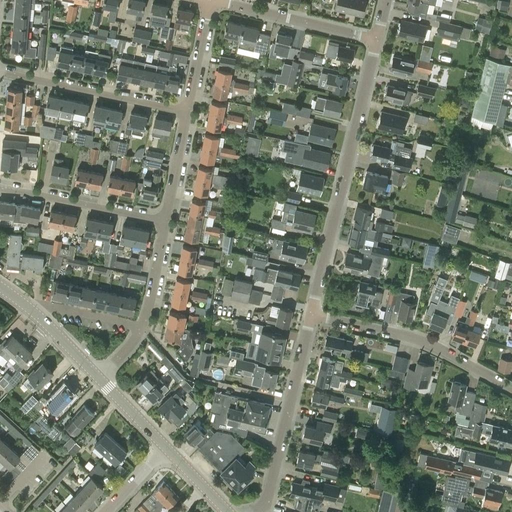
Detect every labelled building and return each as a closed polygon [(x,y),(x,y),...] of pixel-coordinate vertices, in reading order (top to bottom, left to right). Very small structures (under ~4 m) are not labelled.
[(71,21),(74,5),(75,1),(74,0),(68,0),(68,4),(69,5),(66,20),(71,21)] [(111,8),(109,15),(108,20),(115,22),(119,0),(104,0),(103,7),(111,8)] [(138,0),(129,0),(127,10),(126,17),(141,20),(145,1),(138,0)] [(366,0),(337,0),(335,10),(362,16),(363,16),(366,0)] [(409,1),(408,8),(410,9),(410,13),(426,17),(440,20),(450,23),(451,18),(433,14),(432,14),(434,5),(431,4),(429,4),(414,0),(414,1),(410,0),(409,1)] [(495,10),(496,1),(489,0),(482,0),(482,6),(490,7),(489,9),(495,10)] [(497,0),(496,8),(500,8),(499,9),(506,10),(508,1),(501,0),(501,1),(498,0),(497,0)] [(15,13),(29,14),(29,8),(35,9),(35,3),(16,1),(15,13)] [(160,25),(166,26),(169,27),(171,17),(166,16),(168,6),(153,3),(150,14),(162,17),(160,25)] [(174,27),(174,28),(176,28),(181,29),(189,31),(191,23),(193,11),(178,8),(174,27)] [(96,10),(93,24),(100,25),(103,12),(96,10)] [(33,20),(28,20),(29,14),(15,13),(14,25),(28,27),(28,26),(32,26),(33,20)] [(489,33),(492,20),(483,18),(480,30),(489,33)] [(240,39),(243,25),(228,21),(224,35),(240,39)] [(422,40),(426,26),(402,21),(399,35),(422,40)] [(469,28),(440,21),(436,36),(443,37),(442,43),(450,45),(452,40),(459,42),(460,36),(468,39),(471,28),(469,28)] [(13,37),(27,38),(28,27),(14,25),(13,37)] [(270,36),(258,33),(259,29),(243,25),(240,39),(238,47),(253,50),(266,53),(270,36)] [(140,42),(143,31),(135,29),(133,41),(140,42)] [(143,31),(140,42),(148,44),(154,45),(155,38),(153,37),(154,33),(143,31)] [(277,54),(278,52),(288,54),(289,47),(290,48),(293,37),(278,34),(276,44),(273,43),(271,52),(277,54)] [(31,39),(27,38),(13,37),(12,50),(24,51),(24,56),(36,57),(37,47),(30,47),(31,39)] [(165,48),(171,49),(172,45),(173,39),(167,38),(164,48),(165,48)] [(46,40),(40,40),(40,45),(39,45),(37,58),(44,59),(46,40)] [(355,50),(339,46),(329,43),(326,56),(352,62),(355,50)] [(427,59),(430,45),(420,43),(417,57),(427,59)] [(69,67),(72,54),(73,48),(61,45),(57,64),(69,67)] [(506,49),(493,45),(490,54),(503,58),(506,49)] [(54,61),(56,48),(48,46),(47,59),(54,61)] [(85,52),(82,69),(93,72),(98,52),(86,49),(85,52)] [(69,67),(82,69),(85,52),(79,51),(78,55),(72,54),(69,67)] [(298,61),(303,62),(318,66),(321,56),(301,51),(298,61)] [(98,52),(93,72),(106,74),(110,55),(98,52)] [(169,58),(174,59),(172,66),(170,65),(170,66),(168,74),(165,87),(177,90),(180,76),(175,75),(177,67),(176,67),(178,61),(186,63),(188,56),(170,52),(169,58)] [(411,75),(413,66),(417,67),(416,70),(430,74),(433,62),(415,58),(414,61),(393,56),(390,70),(411,75)] [(486,57),(472,117),(492,123),(495,124),(505,83),(509,65),(486,57)] [(219,65),(234,68),(235,62),(220,59),(219,65)] [(129,80),(133,62),(127,60),(126,65),(120,64),(117,77),(129,80)] [(133,62),(129,80),(141,82),(145,62),(134,60),(133,62)] [(293,62),(287,60),(284,75),(277,74),(275,81),(282,83),(288,85),(293,62)] [(288,85),(289,85),(297,87),(303,62),(298,61),(293,60),(293,62),(288,85)] [(145,62),(141,82),(153,85),(157,67),(157,65),(145,62)] [(157,67),(153,85),(165,87),(168,74),(162,73),(163,68),(157,67)] [(234,86),(233,90),(241,91),(242,84),(235,82),(235,80),(230,79),(231,72),(218,70),(216,82),(234,86)] [(328,74),(328,75),(323,73),(320,86),(325,87),(334,90),(344,93),(344,92),(346,91),(347,90),(347,88),(347,86),(346,86),(348,78),(337,75),(337,76),(328,74)] [(273,93),(275,82),(268,80),(266,92),(273,93)] [(233,90),(234,86),(216,82),(213,95),(226,98),(228,91),(233,92),(233,90)] [(436,88),(419,83),(416,94),(433,98),(436,88)] [(248,92),(249,86),(249,85),(242,84),(241,91),(248,92)] [(406,89),(388,85),(388,87),(386,87),(385,91),(387,92),(385,98),(392,100),(392,102),(402,105),(402,104),(408,106),(412,92),(406,90),(406,89)] [(21,102),(22,90),(8,88),(7,101),(21,102)] [(26,103),(34,104),(35,96),(27,95),(26,103)] [(59,114),(62,98),(49,95),(45,111),(59,114)] [(342,102),(326,98),(318,96),(315,109),(339,115),(342,102)] [(62,98),(59,114),(72,117),(75,101),(62,98)] [(26,103),(7,101),(6,114),(20,115),(25,115),(26,103)] [(75,101),(72,117),(85,120),(88,104),(75,101)] [(212,102),(209,115),(223,117),(225,105),(212,102)] [(287,113),(301,116),(309,118),(312,109),(284,102),(282,111),(287,113)] [(41,105),(34,104),(32,115),(38,117),(41,105)] [(105,124),(109,108),(95,105),(92,121),(105,124)] [(109,108),(105,124),(119,127),(122,111),(109,108)] [(252,131),(257,110),(252,109),(247,129),(252,131)] [(287,113),(270,109),(267,122),(284,126),(287,113)] [(402,134),(406,117),(382,112),(378,128),(402,134)] [(125,133),(132,134),(132,133),(143,136),(145,129),(144,129),(147,116),(131,113),(128,125),(127,125),(125,133)] [(429,117),(416,113),(414,121),(428,124),(429,117)] [(20,115),(6,114),(5,127),(18,128),(20,115)] [(227,118),(227,122),(234,124),(235,120),(236,116),(228,114),(227,118)] [(33,125),(33,116),(25,115),(24,124),(33,125)] [(209,115),(207,128),(220,130),(221,123),(226,124),(227,122),(227,118),(223,117),(209,115)] [(235,120),(234,124),(241,125),(242,121),(243,118),(243,117),(236,116),(235,120)] [(469,125),(480,128),(481,126),(491,129),(492,123),(472,117),(469,125)] [(156,118),(153,130),(152,135),(161,137),(160,139),(167,141),(171,121),(156,118)] [(331,145),(335,129),(312,123),(308,139),(331,145)] [(54,139),(56,128),(40,124),(40,136),(50,138),(54,139)] [(237,127),(235,134),(243,136),(244,128),(237,127)] [(56,128),(54,139),(60,140),(63,130),(56,128)] [(83,146),(86,134),(78,132),(75,144),(83,146)] [(83,146),(88,147),(90,147),(93,136),(86,134),(83,146)] [(420,134),(418,140),(431,143),(433,137),(420,134)] [(205,135),(203,147),(220,151),(220,154),(227,156),(229,148),(222,147),(223,139),(218,138),(219,137),(205,135)] [(259,147),(261,139),(248,136),(246,144),(259,147)] [(60,140),(54,139),(50,138),(48,151),(55,152),(56,151),(59,151),(61,141),(60,140)] [(120,141),(111,139),(109,150),(117,152),(120,141)] [(36,161),(37,149),(25,147),(25,142),(4,140),(1,167),(17,169),(18,156),(28,157),(28,160),(36,161)] [(430,149),(431,143),(418,140),(417,146),(430,149)] [(117,152),(126,153),(128,143),(120,141),(117,152)] [(390,148),(374,144),(374,146),(372,147),(372,149),(373,151),(371,158),(387,162),(388,160),(394,162),(393,167),(409,171),(412,158),(409,157),(411,149),(397,146),(396,151),(390,150),(390,148)] [(90,147),(88,147),(87,152),(90,153),(88,162),(92,162),(95,148),(91,147),(90,147)] [(203,147),(200,160),(214,163),(215,154),(220,155),(220,154),(220,151),(203,147)] [(140,156),(142,150),(136,148),(134,154),(140,156)] [(229,148),(227,156),(238,158),(239,154),(235,154),(235,149),(229,148)] [(326,169),(330,154),(306,148),(302,164),(326,169)] [(162,161),(164,154),(147,150),(145,158),(162,161)] [(65,181),(68,168),(61,166),(62,160),(54,159),(50,178),(65,181)] [(114,170),(116,160),(109,159),(107,169),(114,170)] [(161,162),(149,160),(144,159),(143,164),(160,167),(161,162)] [(457,193),(464,164),(459,163),(452,191),(457,193)] [(199,167),(196,180),(210,182),(214,183),(213,186),(220,188),(222,182),(229,183),(230,177),(216,174),(211,173),(212,170),(211,170),(199,167)] [(88,186),(90,172),(77,170),(75,183),(88,186)] [(405,173),(395,170),(392,182),(402,185),(405,173)] [(450,180),(452,172),(445,170),(443,178),(450,180)] [(363,186),(374,189),(385,192),(388,177),(377,174),(367,171),(363,186)] [(90,172),(88,186),(100,188),(103,175),(90,172)] [(320,195),(324,178),(301,173),(297,190),(320,195)] [(153,174),(152,180),(144,179),(143,183),(139,182),(138,188),(141,189),(140,196),(156,200),(161,175),(153,174)] [(120,192),(123,179),(110,176),(107,190),(120,192)] [(123,179),(120,192),(133,195),(135,181),(123,179)] [(196,180),(194,192),(207,195),(210,182),(196,180)] [(302,194),(289,191),(287,200),(300,204),(302,194)] [(452,191),(444,221),(449,222),(451,212),(455,213),(456,208),(453,207),(457,193),(452,191)] [(192,200),(190,213),(208,217),(222,219),(226,220),(227,216),(215,214),(216,210),(209,209),(208,210),(204,209),(205,203),(192,200)] [(37,221),(40,208),(22,205),(22,206),(15,205),(15,203),(0,201),(0,223),(19,225),(19,224),(25,224),(25,221),(26,221),(26,218),(37,221)] [(285,229),(286,223),(291,224),(291,226),(311,230),(315,213),(297,208),(298,205),(285,201),(282,210),(284,210),(282,221),(272,218),(270,226),(285,229)] [(371,229),(373,221),(369,220),(371,211),(358,208),(354,225),(371,229)] [(394,211),(382,208),(380,216),(392,219),(394,211)] [(61,227),(64,213),(51,211),(50,217),(44,215),(41,231),(47,232),(49,224),(61,227)] [(64,213),(61,227),(74,230),(77,216),(64,213)] [(205,233),(212,234),(213,227),(206,226),(208,217),(190,213),(187,226),(205,229),(205,233)] [(475,228),(477,218),(465,215),(465,216),(458,214),(455,222),(463,224),(463,225),(466,226),(465,227),(473,229),(473,228),(475,228)] [(97,237),(100,221),(87,218),(84,234),(97,237)] [(110,265),(114,244),(111,243),(109,243),(110,239),(113,224),(100,221),(97,237),(106,239),(105,242),(103,250),(107,251),(104,264),(110,265)] [(374,230),(391,234),(393,226),(376,221),(374,230)] [(444,222),(439,238),(454,242),(459,227),(444,222)] [(393,234),(391,234),(374,230),(371,229),(354,225),(350,242),(361,245),(359,250),(387,256),(388,251),(376,248),(378,240),(381,241),(382,236),(392,238),(393,234)] [(39,235),(39,228),(27,226),(26,234),(39,235)] [(133,244),(136,228),(123,226),(120,241),(133,244)] [(205,233),(205,229),(187,226),(185,238),(203,242),(205,233)] [(213,227),(212,234),(219,236),(220,232),(220,229),(213,227)] [(136,228),(133,244),(146,246),(149,231),(136,228)] [(42,270),(43,256),(20,254),(20,250),(23,247),(23,243),(21,241),(22,236),(10,234),(7,265),(18,266),(19,265),(35,267),(35,269),(42,270)] [(230,235),(225,234),(222,250),(227,251),(230,235)] [(307,246),(284,241),(275,239),(275,241),(273,244),(273,246),(272,249),(273,250),(272,252),(281,254),(280,257),(303,263),(307,246)] [(53,247),(61,249),(62,241),(55,240),(54,245),(53,247)] [(52,253),(53,247),(54,245),(39,242),(37,250),(52,253)] [(440,246),(428,243),(422,264),(433,267),(434,266),(435,266),(440,246)] [(114,244),(110,265),(115,266),(118,254),(121,254),(123,246),(117,245),(114,244)] [(180,259),(194,262),(196,249),(183,246),(180,259)] [(61,249),(53,247),(52,253),(52,254),(59,256),(61,249)] [(265,260),(268,261),(268,253),(254,250),(252,257),(265,260)] [(386,258),(387,256),(359,250),(371,253),(370,258),(347,253),(343,270),(367,275),(367,273),(379,276),(383,257),(386,258)] [(252,257),(247,256),(246,263),(264,267),(265,260),(252,257)] [(199,258),(197,266),(205,267),(206,259),(199,258)] [(194,262),(180,259),(178,272),(191,274),(194,262)] [(213,261),(206,259),(205,267),(212,269),(213,264),(213,261)] [(504,279),(509,262),(500,259),(494,276),(504,279)] [(433,267),(431,275),(438,277),(440,267),(435,266),(434,266),(433,267)] [(251,277),(260,280),(263,269),(253,267),(251,277)] [(263,270),(262,274),(299,282),(301,275),(268,267),(267,271),(263,270)] [(477,278),(478,275),(479,273),(472,270),(469,278),(476,281),(477,278)] [(299,282),(262,274),(260,281),(266,282),(274,284),(271,297),(281,300),(284,288),(297,291),(299,282)] [(233,280),(225,278),(222,293),(229,295),(233,280)] [(174,292),(187,294),(190,282),(176,279),(174,292)] [(235,279),(231,298),(259,305),(261,298),(249,295),(250,290),(252,283),(235,279)] [(499,290),(502,281),(496,279),(495,281),(489,279),(487,286),(499,290)] [(66,300),(69,284),(56,281),(52,297),(66,300)] [(360,282),(360,283),(358,283),(357,287),(358,288),(355,302),(355,303),(369,306),(369,305),(379,307),(382,294),(374,292),(376,286),(360,282)] [(69,284),(66,300),(79,302),(82,287),(69,284)] [(82,287),(79,302),(92,305),(96,290),(82,287)] [(395,304),(398,292),(398,290),(390,289),(387,302),(395,304)] [(96,290),(92,305),(106,308),(109,293),(96,290)] [(193,290),(191,298),(198,300),(200,292),(193,290)] [(250,290),(249,295),(261,298),(262,292),(250,290)] [(187,294),(174,292),(172,304),(185,307),(187,294)] [(198,300),(206,301),(207,293),(200,292),(198,300)] [(398,292),(395,304),(393,310),(399,312),(398,317),(411,320),(415,304),(412,303),(414,296),(398,292)] [(109,293),(106,308),(119,311),(122,295),(109,293)] [(122,295),(119,311),(133,313),(136,298),(122,295)] [(454,314),(459,300),(452,297),(448,306),(438,302),(437,304),(431,301),(427,313),(432,315),(428,325),(441,330),(444,322),(450,324),(454,314)] [(459,300),(454,314),(461,317),(467,302),(460,299),(459,300)] [(289,326),(292,311),(280,308),(278,318),(269,316),(268,322),(276,324),(277,323),(289,326)] [(469,316),(475,319),(477,312),(474,311),(471,310),(469,316)] [(167,326),(192,331),(193,330),(183,328),(185,316),(170,313),(167,326)] [(475,319),(469,316),(469,317),(467,316),(465,322),(459,320),(457,325),(456,324),(451,337),(464,342),(470,324),(473,325),(475,319)] [(252,322),(238,319),(236,330),(249,333),(252,322)] [(470,324),(464,342),(476,346),(480,333),(468,329),(470,324)] [(192,331),(167,326),(164,339),(175,341),(179,343),(181,346),(176,351),(187,362),(194,349),(194,347),(193,344),(192,342),(192,338),(192,334),(192,331)] [(261,332),(258,344),(282,350),(283,346),(285,346),(286,340),(285,339),(285,337),(281,336),(282,335),(275,333),(274,335),(261,332)] [(0,356),(1,355),(2,356),(7,361),(22,344),(12,335),(3,346),(1,344),(0,345),(0,356)] [(360,361),(363,352),(351,349),(352,342),(344,340),(344,339),(327,335),(324,349),(341,353),(341,352),(346,353),(345,358),(360,361)] [(22,364),(32,354),(22,344),(7,361),(8,361),(13,356),(17,360),(12,365),(17,370),(8,381),(14,386),(24,375),(20,371),(24,366),(22,364)] [(281,354),(282,350),(258,344),(255,357),(269,360),(268,361),(275,363),(275,361),(279,362),(280,360),(281,361),(283,354),(281,354)] [(213,353),(202,350),(198,367),(209,369),(213,353)] [(237,359),(243,360),(245,353),(231,350),(230,357),(237,358),(237,359)] [(169,369),(173,365),(165,355),(160,359),(169,369)] [(405,372),(406,372),(409,359),(396,355),(392,368),(393,369),(405,372)] [(344,363),(335,360),(322,357),(319,370),(351,377),(352,374),(342,372),(344,363)] [(511,364),(511,360),(501,358),(498,370),(510,373),(511,364)] [(243,360),(237,359),(233,372),(254,377),(252,383),(273,388),(274,387),(275,387),(277,382),(275,382),(277,373),(265,370),(266,368),(257,366),(257,365),(243,361),(243,360)] [(427,386),(432,366),(417,362),(414,376),(407,374),(404,386),(413,388),(414,383),(427,386)] [(40,387),(53,373),(42,363),(34,371),(33,370),(28,376),(29,377),(24,382),(33,390),(38,385),(40,387)] [(178,382),(184,376),(173,365),(169,369),(167,371),(178,382)] [(191,365),(189,373),(197,376),(199,367),(191,365)] [(145,392),(160,378),(155,373),(151,369),(136,383),(145,392)] [(393,369),(393,370),(390,369),(388,375),(403,379),(405,372),(393,369)] [(339,388),(341,379),(350,381),(351,377),(319,370),(316,383),(339,388)] [(4,376),(0,380),(0,383),(4,387),(9,382),(4,376)] [(160,378),(145,392),(154,401),(168,387),(164,383),(160,378)] [(381,383),(391,386),(392,380),(383,378),(381,383)] [(177,427),(190,415),(195,410),(182,396),(192,388),(186,381),(159,407),(167,416),(167,417),(170,421),(172,421),(177,427)] [(9,382),(4,387),(9,392),(14,386),(9,382)] [(448,401),(456,403),(455,410),(459,411),(459,413),(470,416),(475,394),(464,391),(466,385),(453,382),(448,401)] [(57,412),(74,393),(65,384),(54,395),(59,400),(52,408),(57,412)] [(361,397),(362,391),(344,386),(342,393),(361,397)] [(342,405),(344,399),(314,391),(311,403),(325,407),(327,402),(342,405)] [(234,431),(235,431),(246,437),(248,429),(256,431),(256,428),(264,430),(269,405),(215,393),(209,419),(218,421),(218,424),(232,427),(231,430),(234,431)] [(32,395),(20,407),(26,413),(33,406),(33,405),(38,401),(32,395)] [(38,401),(33,405),(38,411),(48,401),(43,396),(38,401)] [(82,427),(94,414),(84,405),(65,426),(72,432),(79,424),(82,427)] [(397,409),(381,406),(375,430),(391,434),(397,409)] [(486,432),(511,437),(511,429),(484,423),(486,413),(472,410),(468,427),(481,430),(486,432)] [(398,418),(407,420),(409,414),(409,413),(400,411),(400,412),(398,418)] [(335,422),(337,415),(324,412),(322,419),(335,422)] [(41,414),(34,421),(47,433),(53,427),(49,423),(50,422),(43,416),(41,414)] [(457,417),(456,423),(468,426),(469,420),(457,417)] [(4,418),(1,421),(10,430),(13,426),(4,418)] [(328,436),(331,425),(317,422),(316,428),(305,426),(302,440),(320,444),(323,435),(328,436)] [(206,432),(202,428),(200,430),(194,424),(184,434),(194,444),(195,442),(200,447),(214,433),(209,428),(206,432)] [(56,426),(55,425),(54,425),(53,427),(47,433),(53,439),(62,430),(56,425),(56,426)] [(473,435),(480,436),(481,430),(468,427),(457,425),(455,435),(462,437),(463,435),(473,437),(473,435)] [(13,426),(10,430),(19,438),(22,434),(13,426)] [(217,431),(215,433),(214,433),(200,447),(199,448),(222,472),(221,472),(222,472),(236,458),(246,449),(231,434),(217,431)] [(105,454),(116,442),(105,432),(94,445),(105,454)] [(511,446),(511,437),(486,432),(485,435),(490,436),(489,441),(511,446)] [(22,434),(19,438),(29,446),(31,443),(32,443),(22,434)] [(81,435),(68,451),(73,455),(81,446),(89,437),(85,434),(82,436),(81,435)] [(68,451),(81,435),(80,435),(75,441),(71,437),(63,447),(68,451)] [(2,439),(0,440),(0,458),(0,459),(11,447),(2,439)] [(116,442),(105,454),(115,463),(126,451),(116,442)] [(28,447),(36,455),(40,451),(31,443),(29,446),(28,447)] [(11,447),(0,459),(9,467),(10,468),(11,466),(14,462),(18,459),(20,456),(11,447)] [(24,451),(33,458),(36,455),(28,447),(24,451)] [(458,462),(453,461),(427,455),(424,468),(450,474),(450,472),(479,478),(481,469),(506,474),(509,460),(461,449),(458,462)] [(21,455),(29,462),(33,458),(24,451),(21,455)] [(336,478),(339,464),(332,462),(333,457),(307,451),(306,453),(299,451),(296,464),(311,468),(312,461),(319,463),(320,460),(331,463),(330,469),(322,467),(320,475),(336,478)] [(18,459),(26,466),(29,462),(21,455),(20,456),(18,459)] [(244,466),(236,458),(222,472),(238,489),(253,474),(255,466),(250,461),(244,466)] [(14,462),(22,470),(26,466),(18,459),(14,462)] [(64,469),(68,472),(76,463),(73,460),(64,469)] [(11,466),(19,474),(22,470),(14,462),(11,466)] [(105,484),(99,478),(107,470),(98,462),(94,467),(94,466),(93,467),(92,466),(89,469),(90,470),(88,472),(103,486),(105,484)] [(7,470),(15,477),(19,474),(11,466),(10,468),(9,467),(7,470)] [(56,479),(59,482),(68,472),(64,469),(56,479)] [(4,474),(12,481),(15,477),(7,470),(4,474)] [(12,481),(4,474),(0,477),(8,485),(12,481)] [(376,476),(374,488),(381,490),(383,478),(376,476)] [(457,506),(463,508),(465,502),(460,501),(462,493),(466,494),(469,479),(455,476),(455,478),(447,476),(441,502),(457,506)] [(103,488),(92,477),(83,487),(94,497),(103,488)] [(48,488),(51,491),(59,482),(56,479),(48,488)] [(322,500),(322,499),(322,498),(333,501),(337,487),(324,484),(323,490),(310,487),(310,481),(303,479),(300,485),(293,483),(293,485),(291,485),(291,488),(292,490),(291,491),(306,495),(322,500)] [(412,493),(414,483),(408,481),(408,483),(406,492),(412,493)] [(148,511),(154,506),(171,489),(164,482),(146,499),(139,507),(143,511),(148,511)] [(499,505),(502,492),(486,488),(485,489),(474,486),(472,495),(484,497),(483,501),(490,503),(488,508),(498,509),(499,505)] [(94,497),(83,487),(75,496),(86,506),(94,497)] [(39,497),(43,500),(51,491),(48,488),(39,497)] [(370,488),(368,495),(378,498),(380,490),(370,488)] [(148,511),(159,511),(161,510),(160,509),(165,504),(167,507),(178,497),(171,489),(154,506),(148,511)] [(377,511),(392,511),(398,493),(383,489),(377,511)] [(317,511),(318,511),(322,500),(306,495),(291,491),(290,497),(297,498),(295,507),(317,511)] [(74,511),(80,511),(86,506),(75,496),(66,505),(74,511)] [(40,507),(38,505),(43,500),(39,497),(31,506),(36,511),(40,507)]
